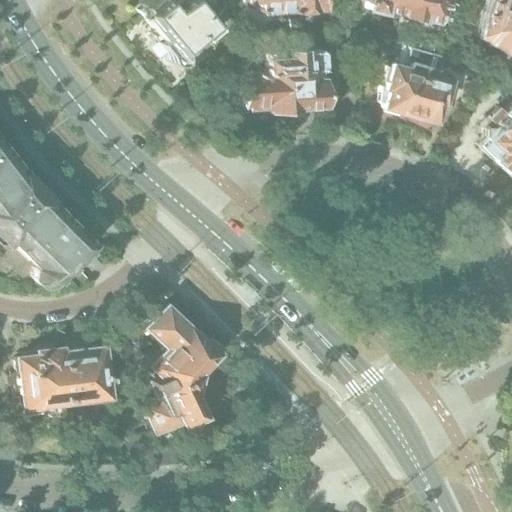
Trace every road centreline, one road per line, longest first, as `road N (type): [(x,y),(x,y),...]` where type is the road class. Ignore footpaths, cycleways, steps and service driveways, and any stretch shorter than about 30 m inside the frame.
road 1 (residential): [(0,488),(129,495),(210,487),(339,462),(400,434)]
road 2 (residential): [(511,271),(478,219),(432,184),(342,156),(247,165),(191,212)]
road 3 (secondary): [(400,434),(338,357),(191,212)]
road 4 (secondary): [(191,212),(124,154),(41,55),(8,0)]
road 5 (residential): [(400,434),(511,371)]
